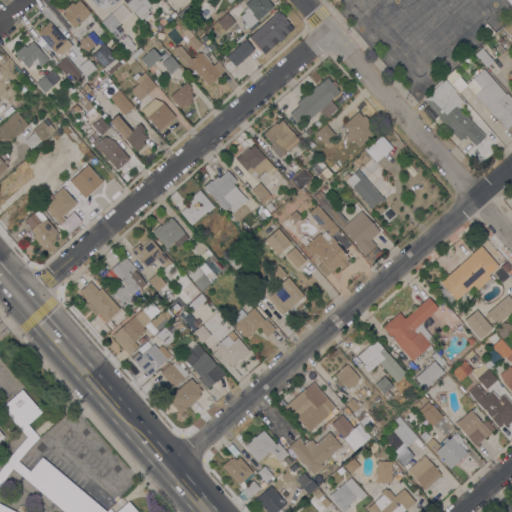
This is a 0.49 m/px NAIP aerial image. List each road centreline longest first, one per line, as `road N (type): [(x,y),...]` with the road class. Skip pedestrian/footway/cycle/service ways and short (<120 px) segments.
road 1 (residential): [(511,168),(172,471)]
road 2 (residential): [(332,31),(23,303)]
road 3 (residential): [(511,234),(332,31)]
road 4 (primary): [(143,439),(55,341)]
